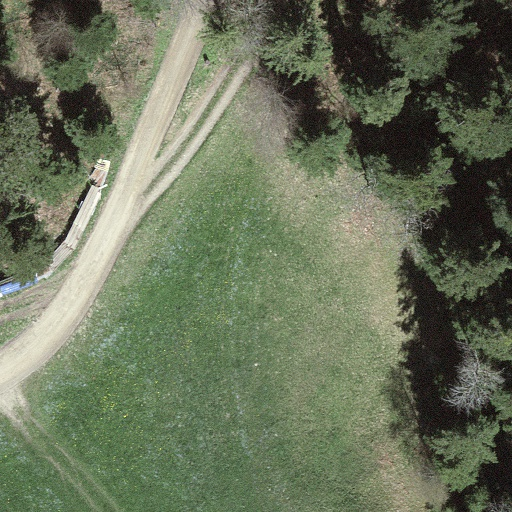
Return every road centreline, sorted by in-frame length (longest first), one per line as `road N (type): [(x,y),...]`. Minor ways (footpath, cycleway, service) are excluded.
road 1 (track): [(0,377),(44,343),(80,292),(119,217),(202,0)]
road 2 (track): [(280,0),(206,113),(119,217)]
